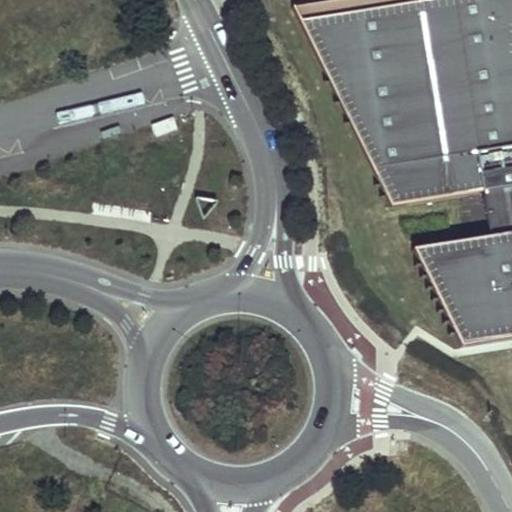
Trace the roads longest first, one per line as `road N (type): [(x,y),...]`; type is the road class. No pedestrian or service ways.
road 1 (tertiary): [(195,0),(259,130),(276,208)]
road 2 (motorway): [(0,422),(69,413),(156,440)]
road 3 (residential): [(455,435),(333,362)]
road 4 (residential): [(325,431),(398,417),(455,435)]
